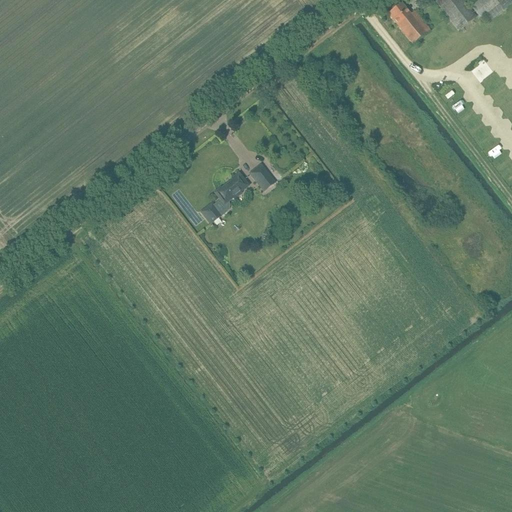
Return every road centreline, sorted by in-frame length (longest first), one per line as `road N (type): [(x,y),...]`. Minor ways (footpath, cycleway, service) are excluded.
road 1 (tertiary): [(0,285),(352,0)]
road 2 (track): [(355,0),(417,71),(446,74),(487,49),(511,72)]
road 3 (track): [(511,200),(410,66)]
